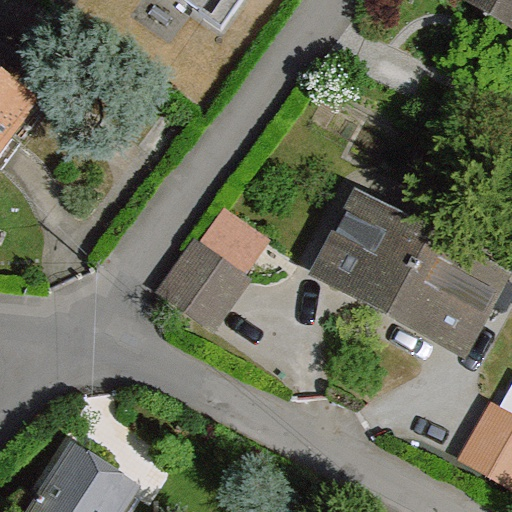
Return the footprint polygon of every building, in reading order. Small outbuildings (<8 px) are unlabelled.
[(180,0),(223,30),(244,0),(180,0)] [(511,0),(476,0),(511,20),(511,0)] [(0,152),(35,104),(0,78),(0,152)] [(343,239),(356,246),(336,284),(393,314),(433,240),(363,202),(343,239)] [(224,210),(199,247),(244,276),(267,241),(224,210)] [(504,276),(433,240),(393,314),(452,346),(471,309),(484,315),(504,276)] [(214,330),(248,279),(244,276),(199,247),(162,295),(214,330)] [(511,417),(495,409),(465,463),(511,487),(511,417)] [(75,459),(41,511),(117,511),(130,493),(75,459)]
